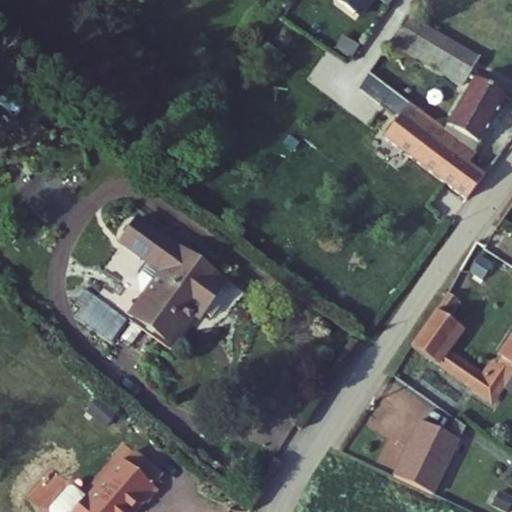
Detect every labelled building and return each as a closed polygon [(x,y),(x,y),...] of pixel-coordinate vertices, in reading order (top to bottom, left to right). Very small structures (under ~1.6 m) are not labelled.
[(371,4),(365,0),(340,0),(341,3),(360,18),(371,4)] [(417,8),(407,2),(395,22),(404,28),(417,8)] [(480,45),(417,8),(404,28),(400,34),(425,48),(431,36),(468,59),(463,69),(480,45)] [(394,30),(400,34),(404,28),(395,22),(385,38),(389,40),(394,30)] [(400,34),(394,30),(389,40),(458,80),(463,69),(425,48),(400,34)] [(425,48),(463,69),(468,59),(431,36),(425,48)] [(501,91),(469,73),(441,120),(473,138),(501,91)] [(388,90),(374,107),(379,111),(367,127),(465,198),(479,178),(435,145),(443,129),(388,90)] [(362,124),(367,127),(379,111),(374,107),(362,124)] [(489,166),(443,129),(435,145),(479,178),(489,166)] [(226,283),(141,220),(122,245),(162,274),(129,317),(172,349),(226,283)] [(456,299),(442,292),(405,344),(488,404),(495,394),(511,406),(511,345),(485,381),(442,351),(460,324),(445,316),(456,299)] [(444,433),(416,420),(389,476),(428,493),(459,425),(449,419),(444,433)] [(140,463),(131,473),(154,493),(163,483),(140,463)] [(121,464),(112,478),(114,480),(125,468),(121,464)] [(114,480),(112,478),(91,504),(80,493),(73,494),(57,511),(140,511),(157,496),(154,493),(131,473),(125,468),(114,480)]
